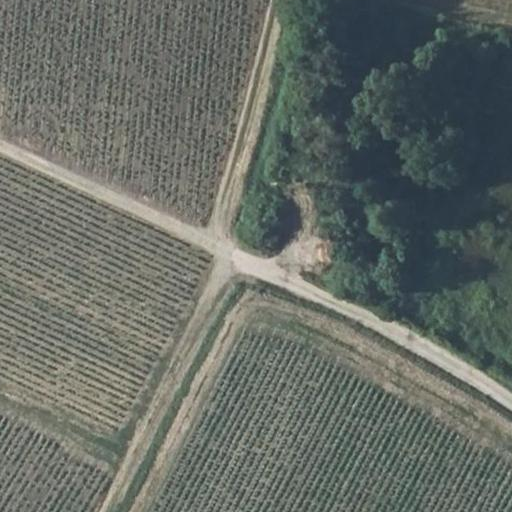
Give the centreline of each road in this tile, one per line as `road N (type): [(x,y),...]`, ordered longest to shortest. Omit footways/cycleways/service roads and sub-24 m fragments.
road 1 (track): [(0,140),(212,243),(511,409)]
road 2 (track): [(102,511),(199,309),(267,0)]
